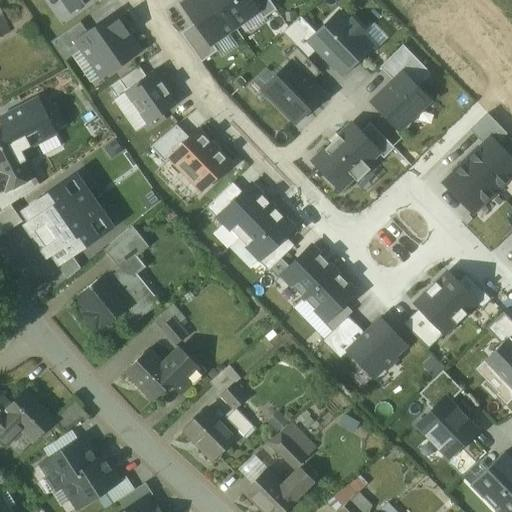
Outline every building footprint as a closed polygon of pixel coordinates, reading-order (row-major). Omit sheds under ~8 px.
[(90,0),(59,0),(70,14),(90,0)] [(212,44),(234,28),(214,0),(189,0),(182,5),(195,23),(210,45),(212,44)] [(257,12),(258,11),(250,0),(214,0),(234,28),(257,12)] [(268,0),(250,0),(258,11),(257,12),(262,20),(276,11),(268,0)] [(349,24),(338,13),(317,34),(309,42),(317,50),(321,55),(323,53),(343,74),(371,46),(361,36),(364,33),(352,21),(349,24)] [(10,33),(1,14),(0,14),(0,32),(2,37),(10,33)] [(139,51),(114,15),(88,33),(76,42),(82,50),(102,78),(139,51)] [(307,59),(317,50),(309,42),(317,34),(300,17),(282,33),(296,47),(307,59)] [(76,42),(88,33),(80,22),(50,43),(64,62),(82,50),(76,42)] [(210,45),(195,23),(180,33),(201,63),(217,52),(212,44),(210,45)] [(380,68),(394,82),(402,74),(416,88),(431,74),(402,46),(380,68)] [(307,59),(296,47),(284,59),(290,65),(291,64),(310,83),(321,73),(307,59)] [(310,83),(291,64),(290,65),(264,90),(295,122),(322,96),(310,83)] [(124,92),(146,77),(139,67),(110,87),(116,97),(124,92)] [(177,105),(153,71),(146,77),(124,92),(147,125),(177,105)] [(416,88),(402,74),(394,82),(372,103),(399,130),(429,101),(416,88)] [(46,130),(37,113),(25,119),(34,137),(46,130)] [(489,138),(495,145),(506,134),(487,115),(470,131),(482,144),(489,138)] [(369,123),(359,133),(378,153),(383,159),(394,149),(369,123)] [(312,161),(340,190),(353,178),(357,182),(370,170),(365,165),(378,153),(359,133),(351,124),(312,161)] [(169,158),(189,138),(176,125),(150,148),(165,164),(170,159),(169,158)] [(7,127),(0,130),(0,192),(5,190),(5,191),(33,176),(7,127)] [(189,138),(169,158),(170,159),(201,191),(230,163),(198,131),(197,130),(189,138)] [(497,193),(511,177),(511,162),(495,145),(489,138),(482,144),(465,160),(497,193)] [(474,215),(497,193),(465,160),(442,183),(474,215)] [(73,195),(64,183),(23,212),(30,222),(24,226),(46,257),(51,254),(59,264),(100,235),(92,223),(103,215),(84,188),(73,195)] [(217,219),(219,218),(218,217),(242,193),(232,183),(206,208),(217,219)] [(219,218),(239,238),(272,206),(251,185),(242,193),(218,217),(219,218)] [(293,228),(272,206),(239,238),(259,259),(260,260),(284,236),(293,228)] [(0,231),(22,224),(17,208),(0,213),(0,231)] [(132,227),(104,250),(116,266),(133,253),(133,254),(145,244),(132,227)] [(260,260),(259,259),(257,260),(268,271),(294,246),(284,236),(260,260)] [(282,277),(303,299),(336,267),(315,246),(282,277)] [(161,303),(158,300),(153,304),(131,278),(145,268),(133,254),(133,253),(116,266),(120,270),(107,280),(128,306),(127,307),(137,319),(155,304),(157,306),(161,303)] [(357,289),(336,267),(303,299),(324,321),(342,303),(357,289)] [(447,272),(414,305),(418,310),(443,334),(454,323),(456,325),(467,314),(465,312),(474,303),(476,302),(457,282),(447,272)] [(466,274),(457,282),(476,302),(474,303),(481,310),(491,300),(466,274)] [(104,275),(76,298),(88,312),(83,315),(95,329),(99,326),(101,329),(127,307),(128,306),(107,280),(106,280),(107,280),(104,275)] [(352,312),(342,303),(324,321),(322,322),(331,332),(348,316),(352,312)] [(443,334),(418,310),(403,324),(428,350),(443,334)] [(485,329),(501,345),(505,340),(511,346),(511,321),(503,312),(485,329)] [(346,352),(364,333),(348,316),(331,332),(322,341),(340,360),(347,353),(346,352)] [(395,357),(407,346),(380,318),(364,333),(346,352),(347,353),(372,379),(383,369),(385,371),(397,359),(395,357)] [(187,335),(172,319),(160,329),(174,346),(187,335)] [(506,406),(511,399),(511,346),(505,340),(501,345),(475,370),(497,393),(495,395),(506,406)] [(200,371),(179,349),(163,365),(176,378),(170,384),(175,389),(176,388),(181,388),(182,389),(200,371)] [(163,365),(148,350),(125,372),(153,401),(170,384),(176,378),(163,365)] [(425,404),(432,411),(444,399),(448,403),(462,391),(443,371),(419,394),(427,402),(425,404)] [(246,399),(233,384),(221,395),(234,409),(246,399)] [(54,420),(25,392),(10,406),(4,413),(21,431),(32,442),(54,420)] [(21,431),(4,413),(10,406),(2,398),(0,400),(0,442),(5,447),(21,431)] [(448,403),(444,399),(432,411),(417,426),(448,457),(475,431),(448,403)] [(246,438),(257,429),(239,406),(228,415),(246,438)] [(234,436),(206,408),(184,430),(212,459),(234,436)] [(283,429),(268,442),(277,451),(288,439),(290,437),(283,429)] [(314,448),(297,430),(290,437),(288,439),(305,456),(314,448)] [(43,450),(49,460),(78,441),(72,431),(43,450)] [(49,460),(41,465),(48,477),(56,489),(57,490),(63,486),(72,500),(77,509),(96,496),(119,482),(104,457),(97,461),(83,438),(78,441),(49,460)] [(305,456),(288,439),(277,451),(294,467),(305,456)] [(511,511),(511,459),(505,452),(470,486),(495,511),(511,511)] [(283,485),(268,470),(245,492),(265,511),(281,511),(296,498),(283,485)] [(311,483),(297,470),(283,485),(296,498),(311,483)] [(45,496),(56,489),(48,477),(37,484),(45,496)] [(126,477),(119,482),(96,496),(104,510),(134,490),(126,477)] [(63,486),(57,490),(52,493),(61,507),(72,500),(63,486)] [(347,486),(329,501),(338,511),(349,500),(355,495),(347,486)] [(146,499),(125,511),(157,511),(156,509),(153,511),(146,499)] [(360,511),(349,500),(338,511),(360,511)]
